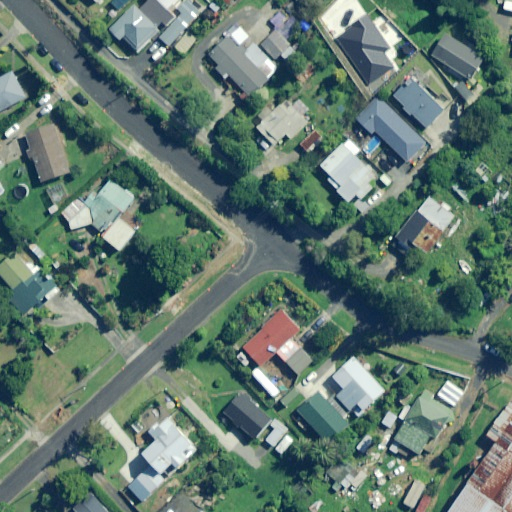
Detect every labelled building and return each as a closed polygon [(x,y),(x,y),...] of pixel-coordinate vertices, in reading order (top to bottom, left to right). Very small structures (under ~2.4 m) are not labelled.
[(176,17),(172,13),(158,0),(149,0),(140,9),(135,5),(111,31),(121,41),(123,38),(141,55),(159,36),(176,17)] [(208,0),(184,0),(176,9),(181,14),(159,37),(169,46),(211,3),(208,0)] [(255,26),(249,34),(259,42),(266,35),(255,26)] [(297,53),(276,31),(261,45),(275,60),(280,55),(288,62),(297,53)] [(197,40),(188,32),(174,48),(183,56),(197,40)] [(485,59),(446,34),(431,58),(470,82),(485,59)] [(244,103),(279,70),(268,58),(257,68),(228,38),(209,56),(218,66),(215,69),(225,79),(229,75),(242,90),(237,95),(244,103)] [(0,112),(27,97),(13,72),(0,78),(0,112)] [(428,78),(421,86),(412,78),(394,97),(404,107),(401,110),(410,118),(412,115),(426,129),(445,110),(436,101),(444,93),(428,78)] [(464,82),(456,90),(467,102),(475,95),(464,82)] [(281,103),(276,98),(251,122),(274,146),(287,134),(291,139),(309,122),(304,117),(312,110),(301,99),(296,104),(288,96),(281,103)] [(429,144),(378,97),(357,120),(372,134),(375,132),(410,164),(429,144)] [(72,173),(57,126),(27,135),(42,183),(72,173)] [(324,138),(315,130),(300,145),(309,154),(324,138)] [(369,165),(367,167),(355,156),(360,151),(348,139),(321,167),(332,176),(327,181),(350,203),(357,195),(363,200),(374,188),(371,185),(377,178),(380,175),(369,165)] [(119,219),(134,198),(110,180),(88,211),(78,199),(60,214),(73,229),(89,224),(104,235),(102,237),(119,252),(136,233),(119,219)] [(429,197),(397,238),(408,246),(411,243),(428,257),(446,234),(443,232),(455,217),(429,197)] [(12,259),(10,256),(0,263),(0,275),(15,296),(12,297),(25,314),(48,297),(50,299),(60,292),(51,280),(41,287),(18,255),(12,259)] [(243,349),(262,367),(260,369),(272,381),(279,374),(267,362),(275,353),(299,376),(313,362),(291,340),(302,329),(282,309),(243,349)] [(255,365),(245,355),(239,361),(249,371),(255,365)] [(385,393),(354,358),(333,377),(344,390),(337,397),(350,411),(358,404),(364,411),(385,393)] [(280,394),(257,368),(251,373),(275,399),(280,394)] [(328,445),(353,422),(323,389),(298,411),(328,445)] [(237,431),(240,427),(254,440),(273,420),(242,393),(224,413),(234,422),(231,425),(237,431)] [(405,423),(387,450),(397,456),(399,452),(408,458),(412,451),(425,459),(429,453),(433,456),(442,441),(438,439),(455,414),(423,393),(413,409),(406,404),(397,418),(405,423)] [(496,441),(446,509),(449,511),(505,511),(507,510),(510,511),(511,511),(511,401),(508,399),(484,432),(496,441)] [(397,417),(388,412),(382,424),(390,429),(397,417)] [(173,464),(178,469),(198,450),(168,418),(150,434),(157,441),(143,455),(152,464),(127,487),(142,502),(172,474),(168,469),(173,464)] [(285,433),(277,427),(265,441),(274,447),(285,433)] [(373,440),(366,435),(355,450),(362,456),(373,440)] [(326,471),(336,481),(331,487),(337,493),(343,487),(346,490),(352,484),(356,488),(366,477),(342,455),(326,471)] [(413,479),(404,471),(387,489),(396,498),(413,479)] [(432,490),(417,481),(403,503),(412,509),(422,492),(428,496),(432,490)] [(239,498),(247,489),(240,483),(232,492),(239,498)] [(74,511),(108,511),(91,492),(72,509),(74,511)] [(161,511),(172,511),(180,505),(187,511),(188,511),(193,507),(179,493),(161,511)] [(426,511),(432,499),(425,495),(416,511),(426,511)] [(315,511),(323,505),(317,499),(306,509),(309,511),(315,511)]
